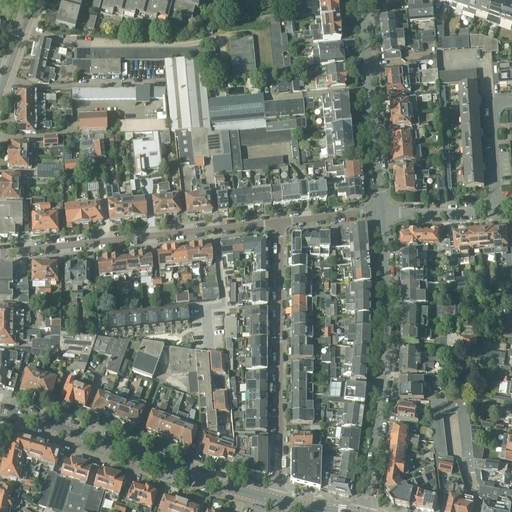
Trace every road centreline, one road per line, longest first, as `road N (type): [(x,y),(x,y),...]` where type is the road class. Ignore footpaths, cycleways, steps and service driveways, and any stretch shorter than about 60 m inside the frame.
road 1 (residential): [(363,511),(380,419),(381,212)]
road 2 (tertiary): [(0,408),(276,501)]
road 3 (residential): [(276,501),(277,222)]
road 4 (residential): [(277,222),(0,252)]
road 5 (residential): [(381,212),(360,0)]
road 6 (unknown): [(219,31),(27,31)]
